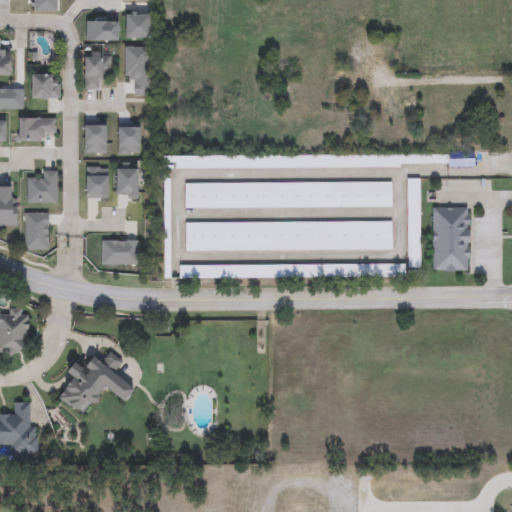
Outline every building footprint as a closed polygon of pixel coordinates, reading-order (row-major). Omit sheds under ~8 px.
[(0,76),(0,39),(2,39),(2,51),(11,51),(11,76),(0,76)] [(362,89),(325,88),(325,68),(349,68),(350,41),(364,41),(362,89)] [(112,53),(112,78),(101,78),(101,91),(87,91),(87,53),(112,53)] [(35,99),(35,76),(59,76),(59,99),(35,99)] [(205,105),(193,105),(193,87),(213,87),(213,96),(205,96),(205,105)] [(396,116),(396,123),(388,123),(388,92),(416,92),(416,116),(396,116)] [(0,147),(0,118),(8,118),(8,147),(0,147)] [(57,119),(57,134),(45,134),(45,142),(21,142),(21,119),(57,119)] [(177,169),(176,165),(165,165),(165,156),(473,155),(473,167),(177,169)] [(28,204),(28,180),(43,180),(43,173),(57,173),(57,204),(28,204)] [(419,180),(419,278),(406,278),(407,180),(419,180)] [(185,184),(391,183),(391,207),(185,208),(185,184)] [(18,227),(1,227),(1,187),(18,187),(18,227)] [(432,271),(431,209),(467,209),(467,271),(432,271)] [(185,224),(392,223),(392,250),(186,250),(185,224)] [(180,266),(399,265),(399,278),(181,279),(180,266)] [(27,354),(0,353),(0,310),(28,311),(27,354)] [(106,387),(85,417),(59,399),(75,377),(70,374),(79,362),(88,369),(101,350),(131,370),(122,384),(134,393),(128,402),(106,387)] [(0,447),(0,415),(14,416),(14,404),(30,404),(29,427),(34,427),(34,447),(0,447)]
